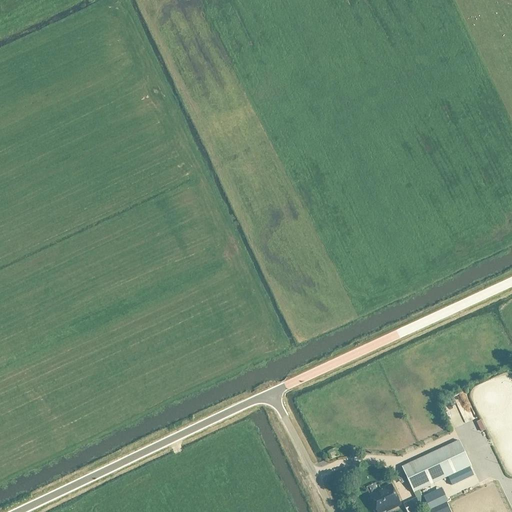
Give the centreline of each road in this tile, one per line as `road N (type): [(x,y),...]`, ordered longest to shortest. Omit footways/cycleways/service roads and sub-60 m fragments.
road 1 (unclassified): [(14,511),(271,392)]
road 2 (unclassified): [(271,392),(511,279)]
road 3 (unclassified): [(331,511),(271,392)]
